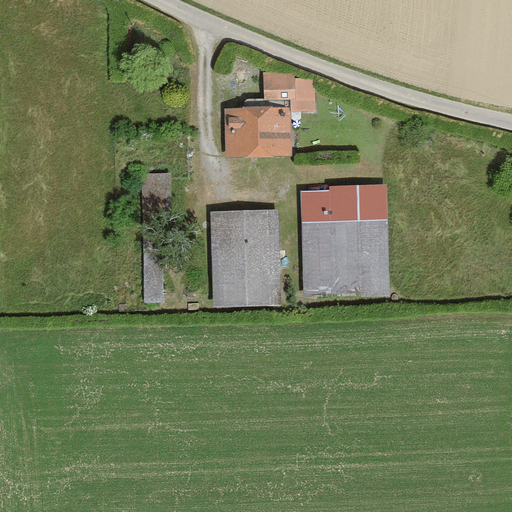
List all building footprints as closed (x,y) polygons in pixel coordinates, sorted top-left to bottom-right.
[(268,75),(267,108),(299,108),(297,80),(298,75),(268,75)] [(319,79),(297,80),(299,108),(298,114),(320,114),(319,79)] [(299,160),(299,108),(267,108),(230,109),(230,161),(299,160)] [(144,172),(145,208),(172,207),(171,171),(144,172)] [(335,193),(306,194),(308,300),(392,298),(389,188),(335,189),(335,193)] [(285,212),(215,213),(216,308),(286,307),(285,212)] [(163,264),(144,265),(145,300),(165,299),(163,264)]
